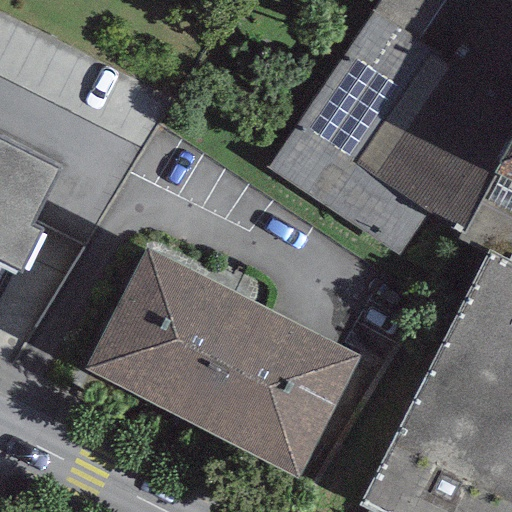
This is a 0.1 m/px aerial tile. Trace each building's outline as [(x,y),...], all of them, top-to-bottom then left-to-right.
[(511,0),(380,0),(267,168),(396,255),(428,212),(458,232),(495,167),(511,135),(511,0)] [(511,176),(511,135),(495,167),(511,176)] [(58,173),(0,142),(0,262),(23,275),(42,240),(26,231),(58,173)] [(367,358),(147,246),(85,366),(305,478),(367,358)] [(511,511),(511,266),(489,256),(361,511),(511,511)]
